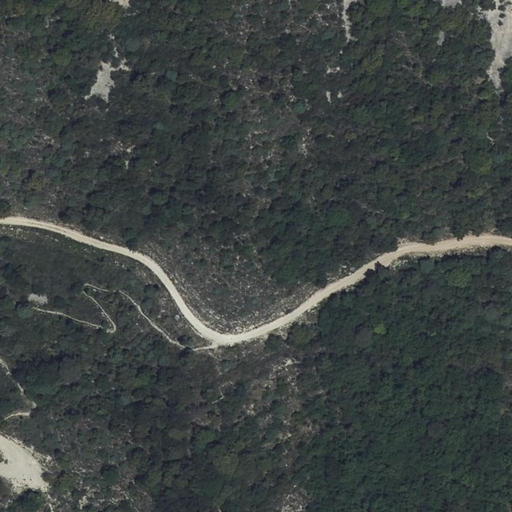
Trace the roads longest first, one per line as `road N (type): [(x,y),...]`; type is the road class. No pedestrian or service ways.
road 1 (track): [(511,243),(494,238),(399,251),(265,329),(225,339)]
road 2 (track): [(225,339),(196,325),(140,257),(0,218)]
